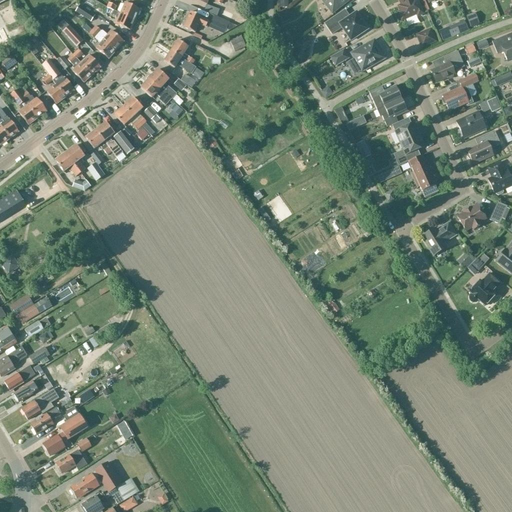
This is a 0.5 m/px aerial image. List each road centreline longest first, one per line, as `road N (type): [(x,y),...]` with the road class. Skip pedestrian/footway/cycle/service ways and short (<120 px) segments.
road 1 (residential): [(472,352),(399,229),(464,189),(372,0)]
road 2 (track): [(31,144),(129,289),(129,312),(105,345)]
road 3 (residential): [(0,168),(116,75),(142,45),(163,0)]
